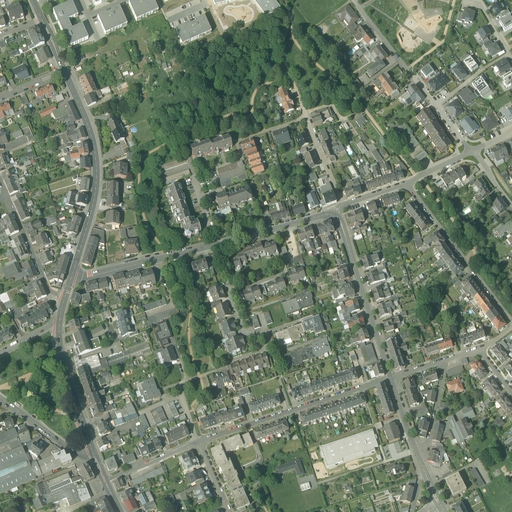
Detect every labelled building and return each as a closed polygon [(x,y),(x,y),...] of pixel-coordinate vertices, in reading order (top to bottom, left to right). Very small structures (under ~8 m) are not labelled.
[(158,11),(152,0),(139,0),(137,1),(137,0),(128,4),(136,21),(158,11)] [(212,0),(215,5),(235,0),(236,0),(252,0),(263,13),(266,17),(282,10),(273,0),(212,0)] [(252,0),(236,0),(235,0),(236,2),(247,0),(250,0),(261,15),(263,13),(252,0)] [(78,16),(72,3),(52,11),(69,48),(88,39),(82,25),(72,30),(68,21),(78,16)] [(491,10),(496,17),(500,15),(506,11),(501,3),(500,4),(499,3),(496,5),(496,6),(491,10)] [(6,10),(11,23),(24,18),(19,5),(6,10)] [(350,26),(354,23),(355,22),(356,17),(347,6),(335,16),(340,22),(342,20),(346,21),(350,26)] [(127,25),(119,8),(111,11),(111,12),(106,15),(106,14),(97,17),(105,35),(127,25)] [(506,11),(500,15),(502,18),(504,17),(510,13),(507,10),(506,11)] [(468,12),(465,11),(464,14),(462,21),(465,22),(469,23),(472,23),(474,14),(471,13),(471,12),(468,11),(468,12)] [(456,21),(462,23),(462,21),(464,14),(458,13),(456,21)] [(506,19),(499,23),(504,33),(511,29),(511,28),(511,17),(511,16),(506,19)] [(211,33),(204,17),(194,21),(195,23),(190,25),(189,24),(175,30),(182,46),(211,33)] [(350,39),(354,36),(357,34),(356,34),(356,33),(354,31),(357,28),(354,23),(350,26),(346,29),(350,33),(347,35),(349,38),(350,39)] [(364,27),(358,32),(362,37),(362,38),(364,40),(364,39),(370,35),(364,27)] [(27,32),(27,33),(21,35),(22,38),(23,39),(27,37),(29,36),(30,36),(31,39),(30,40),(31,41),(40,37),(41,37),(37,30),(35,29),(27,32)] [(477,33),(481,39),(483,42),(487,39),(487,38),(491,36),(487,29),(483,31),(482,30),(477,33)] [(357,41),(362,38),(362,37),(358,32),(356,33),(356,34),(357,34),(354,36),(357,41)] [(374,40),(370,35),(364,39),(368,45),(369,44),(370,45),(374,43),(373,41),(374,40)] [(40,37),(31,41),(35,49),(39,47),(44,45),(40,37)] [(22,38),(14,41),(13,38),(8,40),(10,45),(11,45),(12,47),(16,45),(16,47),(17,47),(25,44),(24,42),(23,39),(22,38)] [(366,49),(370,45),(369,44),(368,45),(364,39),(364,40),(360,42),(364,47),(365,47),(366,49)] [(34,49),(35,49),(31,41),(29,42),(26,43),(28,48),(29,51),(31,50),(34,49)] [(486,50),(487,50),(494,46),(491,41),(483,45),(486,50)] [(378,45),(369,52),(371,55),(374,53),(373,52),(380,48),(378,45)] [(494,46),(487,50),(488,51),(491,56),(492,58),(500,53),(499,50),(497,48),(497,47),(495,45),(494,46)] [(374,53),(376,56),(383,51),(380,47),(380,48),(373,52),(374,53)] [(41,51),(40,51),(36,53),(35,53),(36,55),(38,60),(40,64),(43,63),(43,62),(51,59),(46,49),(41,51)] [(9,54),(11,59),(19,56),(17,51),(9,54)] [(388,58),(383,51),(376,56),(378,59),(381,62),(381,63),(388,58)] [(369,52),(364,56),(363,56),(368,63),(371,61),(372,63),(375,61),(371,55),(369,52)] [(464,62),(471,73),(478,68),(470,57),(464,62)] [(510,68),(506,61),(496,67),(500,74),(504,72),(510,68)] [(381,63),(381,62),(378,65),(377,64),(368,71),(372,77),(385,67),(381,63)] [(17,78),(19,82),(25,79),(25,77),(28,76),(25,70),(24,66),(23,66),(15,70),(16,73),(15,77),(17,78)] [(452,71),(460,81),(466,77),(464,73),(458,66),(458,67),(452,71)] [(433,74),(427,67),(421,72),(426,79),(429,76),(433,74)] [(387,75),(378,81),(384,89),(392,82),(387,75)] [(511,75),(504,80),(505,83),(503,84),(506,89),(511,85),(511,75)] [(79,81),(87,97),(97,93),(89,76),(79,81)] [(429,84),(435,92),(445,85),(443,83),(446,81),(443,77),(442,78),(440,76),(435,79),(429,84)] [(481,78),(472,85),(476,90),(480,96),(482,98),(490,91),(484,82),(481,78)] [(357,92),(362,89),(363,88),(356,79),(351,83),(357,92)] [(380,92),(384,89),(378,81),(374,84),(380,92)] [(390,97),(393,95),(397,91),(399,90),(392,82),(384,89),(385,91),(386,92),(390,97)] [(46,89),(43,90),(45,96),(47,95),(49,98),(52,97),(51,94),(53,93),(52,90),(51,86),(46,88),(46,89)] [(407,93),(409,96),(408,97),(407,97),(403,100),(405,103),(413,97),(419,92),(415,87),(407,93)] [(99,92),(101,96),(110,92),(108,88),(99,92)] [(278,91),(280,97),(277,99),(279,104),(281,103),(284,110),(283,110),(285,114),(294,110),(293,107),(294,106),(292,102),(291,102),(290,99),(285,88),(278,91)] [(458,95),(466,105),(467,104),(472,100),(474,99),(472,95),(467,89),(458,95)] [(43,97),(45,96),(43,90),(40,92),(39,91),(35,93),(36,97),(37,99),(40,98),(41,102),(44,100),(43,97)] [(99,92),(97,93),(87,97),(84,99),(88,107),(96,104),(93,97),(97,95),(99,99),(102,97),(101,96),(99,92)] [(419,92),(413,97),(416,101),(418,104),(424,99),(419,92)] [(55,98),(57,103),(64,100),(61,95),(55,98)] [(408,107),(416,101),(413,97),(405,103),(408,107)] [(451,113),(455,118),(462,112),(460,110),(458,108),(460,107),(455,101),(451,105),(447,108),(451,113)] [(64,107),(66,110),(68,115),(75,112),(71,104),(71,103),(64,106),(64,107)] [(3,106),(0,107),(0,109),(4,118),(7,117),(7,116),(9,115),(7,112),(10,111),(9,108),(7,105),(3,107),(3,106)] [(412,112),(415,116),(420,111),(423,109),(421,105),(412,112)] [(39,113),(41,118),(52,113),(53,113),(56,111),(54,107),(39,113)] [(62,118),(68,115),(66,110),(60,113),(59,110),(56,111),(53,113),(57,120),(61,118),(62,118)] [(417,118),(426,129),(435,122),(436,122),(433,118),(433,117),(431,115),(427,110),(422,114),(417,118)] [(78,120),(75,112),(68,115),(69,118),(70,119),(71,123),(72,124),(73,123),(79,121),(79,120),(78,120)] [(311,119),(314,126),(323,123),(321,120),(323,119),(323,120),(330,117),(328,112),(319,115),(319,116),(317,117),(311,119)] [(482,124),(487,133),(498,126),(496,122),(493,118),(492,115),(491,114),(487,117),(488,120),(486,121),(483,123),(482,124)] [(364,124),(364,123),(360,118),(356,122),(359,127),(364,124)] [(471,134),(474,132),(477,130),(471,123),(469,119),(462,124),(461,125),(469,136),(471,134)] [(107,125),(111,134),(122,129),(120,125),(118,127),(115,121),(107,125)] [(425,130),(430,135),(439,128),(435,122),(426,129),(425,130)] [(392,132),(396,137),(407,129),(403,124),(400,126),(392,132)] [(430,135),(434,141),(443,135),(444,134),(439,128),(430,135)] [(124,133),(122,129),(111,134),(116,144),(124,140),(121,134),(124,133)] [(64,135),(67,145),(70,144),(85,138),(82,130),(64,135)] [(320,132),(324,141),(328,140),(324,130),(320,132)] [(12,134),(15,140),(23,136),(20,131),(12,134)] [(277,146),(281,144),(290,141),(288,135),(282,137),(280,132),(273,134),(277,146)] [(59,143),(60,146),(61,150),(63,150),(66,148),(71,147),(70,144),(67,145),(64,135),(57,138),(59,143)] [(298,138),(302,147),(310,144),(307,135),(298,138)] [(403,142),(407,147),(415,140),(414,138),(412,135),(403,142)] [(433,142),(437,148),(447,140),(443,135),(434,141),(433,142)] [(191,153),(193,159),(197,158),(197,157),(201,156),(201,157),(208,154),(212,153),(213,155),(215,154),(218,153),(218,152),(222,150),(222,151),(225,151),(225,150),(228,149),(232,148),(230,142),(230,143),(228,137),(221,139),(219,140),(214,141),(214,142),(209,143),(208,141),(199,144),(199,145),(196,146),(196,145),(190,147),(192,153),(191,153)] [(418,144),(415,140),(407,147),(410,152),(419,145),(418,144)] [(451,146),(447,140),(437,148),(442,153),(451,146)] [(246,157),(247,156),(257,153),(253,141),(252,141),(250,141),(250,142),(242,145),(246,157)] [(324,152),(331,149),(331,148),(328,142),(321,145),(324,152)] [(78,154),(79,156),(79,155),(79,154),(83,153),(83,152),(87,151),(86,145),(77,148),(78,152),(78,154)] [(500,146),(497,148),(502,159),(508,157),(507,154),(506,153),(506,151),(503,146),(500,147),(500,146)] [(497,162),(502,159),(497,148),(495,149),(495,150),(492,151),(493,153),(496,159),(497,162)] [(334,157),(334,155),(332,151),(331,149),(324,152),(327,160),(329,159),(334,157)] [(371,153),(378,163),(382,159),(375,150),(371,153)] [(415,158),(419,163),(428,156),(427,155),(424,151),(415,158)] [(249,160),(250,162),(260,159),(259,156),(258,156),(257,153),(247,156),(249,160)] [(304,157),(309,169),(319,165),(314,153),(304,157)] [(80,162),(81,170),(90,169),(89,159),(80,160),(80,162)] [(261,162),(260,159),(250,162),(251,165),(250,165),(252,169),(261,166),(260,163),(261,162)] [(252,169),(254,175),(264,171),(264,170),(263,168),(262,168),(261,165),(261,166),(252,169)] [(114,178),(126,179),(126,166),(124,166),(113,166),(112,171),(114,171),(114,178)] [(377,174),(379,179),(381,178),(377,167),(372,168),(372,169),(374,174),(377,174)] [(404,179),(402,172),(399,168),(396,169),(396,172),(393,173),(394,174),(396,182),(404,179)] [(460,169),(454,174),(459,180),(460,181),(466,177),(460,169)] [(2,175),(4,180),(11,177),(15,176),(15,175),(13,170),(2,175)] [(453,184),(459,180),(454,174),(454,172),(448,177),(452,183),(453,184)] [(449,185),(452,183),(448,177),(447,175),(441,180),(447,188),(449,186),(449,185)] [(3,180),(6,187),(14,184),(11,177),(4,180),(3,180)] [(81,191),(88,193),(90,180),(82,179),(82,181),(81,191)] [(439,180),(436,182),(434,184),(438,189),(440,187),(443,185),(439,180)] [(476,187),(479,192),(485,188),(486,187),(485,186),(481,180),(474,185),(476,187)] [(368,191),(376,189),(376,188),(374,181),(366,184),(368,191)] [(15,186),(14,184),(6,187),(10,195),(11,195),(17,192),(15,186)] [(106,200),(118,200),(119,184),(108,184),(108,187),(106,187),(106,190),(107,190),(107,195),(106,195),(106,200)] [(321,190),(323,197),(334,193),(330,185),(327,186),(328,188),(321,190)] [(185,234),(186,238),(191,237),(191,236),(197,234),(200,233),(199,230),(200,230),(198,224),(197,224),(196,222),(194,222),(193,220),(192,220),(190,220),(189,216),(188,213),(187,213),(186,210),(187,210),(184,202),(185,201),(183,196),(182,197),(181,192),(180,187),(179,187),(178,186),(167,190),(168,192),(169,196),(168,197),(169,201),(171,201),(175,213),(174,214),(176,221),(177,220),(179,225),(182,224),(185,234)] [(362,194),(359,187),(352,189),(354,197),(362,194)] [(248,188),(226,195),(230,207),(235,206),(235,207),(239,206),(240,204),(243,203),(244,204),(248,203),(247,202),(252,200),(248,188)] [(478,193),(480,196),(482,199),(490,194),(485,188),(479,192),(478,193)] [(352,189),(350,190),(344,191),(347,199),(354,197),(352,189)] [(230,207),(226,195),(226,193),(218,196),(216,200),(217,200),(216,203),(218,204),(219,209),(223,207),(225,208),(230,207)] [(337,203),(334,193),(323,197),(324,200),(326,206),(337,203)] [(73,199),(74,195),(68,196),(67,199),(66,204),(66,205),(68,206),(73,207),(74,204),(74,202),(73,202),(73,199)] [(307,198),(312,209),(319,206),(317,203),(314,195),(307,198)] [(382,200),(385,208),(400,203),(397,195),(382,200)] [(76,205),(85,207),(87,198),(78,196),(77,200),(76,205)] [(13,203),(18,213),(26,209),(24,205),(22,199),(18,201),(14,203),(13,203)] [(495,203),(493,205),(490,207),(492,210),(495,207),(500,214),(507,208),(501,199),(499,201),(495,203)] [(371,213),(372,216),(378,214),(377,211),(377,210),(376,208),(375,203),(367,205),(368,209),(367,210),(367,211),(368,214),(369,214),(371,213)] [(405,209),(422,231),(429,225),(412,203),(405,209)] [(292,208),(295,217),(306,213),(303,205),(292,208)] [(225,208),(220,210),(222,215),(231,212),(230,207),(225,208)] [(27,211),(26,209),(18,213),(22,222),(22,221),(30,218),(27,211)] [(273,223),(280,221),(278,213),(270,215),(273,223)] [(501,220),(504,223),(511,218),(506,213),(501,217),(503,219),(501,220)] [(115,226),(119,226),(120,215),(120,214),(117,214),(111,214),(106,214),(106,221),(105,221),(105,226),(112,226),(115,226)] [(361,214),(355,216),(358,224),(360,223),(364,222),(361,214)] [(4,221),(6,225),(7,228),(15,225),(11,216),(3,219),(4,221)] [(351,226),(355,225),(358,224),(355,216),(348,218),(351,226)] [(73,218),(72,221),(71,225),(79,227),(79,226),(81,221),(81,220),(73,218)] [(497,232),(501,238),(504,235),(504,234),(506,233),(509,230),(510,231),(511,229),(511,224),(510,222),(502,228),(501,229),(496,232),(497,232)] [(25,228),(28,235),(29,234),(36,231),(37,231),(41,229),(38,223),(34,224),(31,225),(26,227),(26,228),(25,228)] [(330,223),(324,225),(330,243),(333,242),(331,236),(330,236),(330,234),(334,232),(331,224),(330,223)] [(63,232),(69,234),(71,225),(69,224),(65,225),(66,229),(64,228),(63,232)] [(15,225),(7,228),(9,232),(10,236),(18,233),(15,225)] [(69,234),(71,235),(76,236),(79,227),(71,225),(69,234)] [(325,238),(327,244),(330,243),(324,225),(318,227),(321,237),(325,235),(326,238),(325,238)] [(97,244),(104,245),(103,233),(103,232),(100,232),(93,229),(92,229),(89,238),(98,241),(97,244)] [(311,229),(305,232),(311,252),(314,251),(312,243),(311,243),(310,240),(314,239),(311,229)] [(308,253),(311,252),(305,232),(298,234),(301,243),(306,242),(306,244),(306,245),(308,253)] [(429,239),(431,241),(432,241),(434,245),(442,239),(437,233),(429,239)] [(35,242),(37,244),(46,240),(44,235),(40,237),(40,236),(37,238),(36,238),(37,241),(35,242)] [(16,248),(24,245),(21,238),(13,241),(16,248)] [(87,246),(96,249),(97,244),(98,241),(89,238),(87,246)] [(423,245),(420,239),(415,240),(414,240),(417,249),(423,245)] [(445,242),(442,239),(434,245),(437,248),(435,249),(439,254),(446,248),(443,244),(445,242)] [(49,246),(48,245),(46,240),(37,244),(39,250),(49,246)] [(124,242),(126,256),(138,254),(137,241),(133,241),(129,241),(129,242),(124,242)] [(261,244),(255,246),(258,256),(259,257),(262,256),(263,255),(265,254),(265,255),(266,258),(267,257),(268,257),(269,257),(269,258),(275,256),(275,255),(276,254),(277,254),(278,253),(277,250),(275,243),(271,244),(270,246),(266,244),(265,246),(262,247),(261,244)] [(24,245),(16,248),(17,250),(19,254),(21,259),(28,255),(24,245)] [(87,266),(90,267),(96,249),(87,246),(82,264),(84,265),(84,266),(87,267),(87,266)] [(256,257),(258,256),(255,246),(251,247),(251,249),(247,248),(247,250),(245,249),(243,250),(244,253),(246,261),(249,260),(250,261),(256,259),(256,257)] [(108,251),(109,258),(119,258),(118,247),(108,248),(108,251)] [(439,254),(443,260),(445,262),(453,256),(446,248),(439,254)] [(15,256),(14,252),(13,249),(9,251),(11,256),(13,261),(17,260),(15,256)] [(52,262),(50,257),(49,253),(44,255),(40,256),(44,265),(52,262)] [(247,262),(246,261),(244,253),(239,255),(238,257),(238,258),(237,260),(236,259),(232,260),(236,270),(238,270),(239,271),(242,269),(241,267),(241,266),(243,265),(244,266),(248,265),(247,262)] [(453,256),(445,262),(446,264),(449,268),(457,262),(453,256)] [(56,272),(64,275),(69,259),(61,257),(57,267),(57,269),(56,272)] [(5,265),(6,268),(17,264),(19,263),(18,263),(17,260),(13,261),(5,265)] [(206,260),(198,263),(201,272),(208,270),(206,260)] [(23,265),(25,270),(26,272),(34,268),(31,261),(23,265)] [(463,270),(457,262),(449,268),(449,269),(451,272),(452,271),(456,276),(463,270)] [(197,273),(201,272),(198,263),(190,265),(193,274),(197,273)] [(373,268),(372,265),(372,263),(364,265),(366,271),(374,269),(373,268)] [(2,270),(7,281),(14,278),(21,274),(20,271),(17,264),(6,268),(2,270)] [(377,273),(378,275),(383,274),(382,273),(386,271),(385,270),(384,268),(386,267),(385,264),(378,266),(377,267),(378,270),(376,270),(377,273)] [(34,268),(26,272),(27,275),(29,280),(37,276),(34,268)] [(332,275),(333,278),(348,274),(346,268),(338,271),(338,273),(336,274),(332,275)] [(298,269),(295,270),(299,281),(303,279),(305,278),(302,269),(298,270),(298,269)] [(294,282),(299,281),(295,270),(292,271),(292,272),(288,274),(291,282),(294,281),(294,282)] [(138,272),(130,275),(133,286),(134,288),(134,287),(142,285),(142,287),(149,285),(149,286),(155,285),(151,271),(144,273),(144,274),(139,275),(138,272)] [(24,276),(27,275),(26,272),(21,274),(14,278),(15,280),(24,276)] [(53,281),(56,272),(51,274),(52,276),(51,277),(51,278),(47,280),(50,287),(51,287),(55,285),(53,282),(54,281),(53,281)] [(64,275),(56,272),(53,281),(54,281),(62,283),(64,275)] [(369,281),(379,278),(378,275),(377,273),(367,276),(369,281)] [(129,287),(133,286),(130,275),(121,277),(120,275),(112,278),(113,281),(115,281),(116,286),(114,286),(116,291),(120,290),(122,294),(127,293),(126,288),(125,288),(124,287),(128,286),(129,287)] [(420,281),(417,277),(411,282),(414,285),(420,281)] [(370,286),(381,283),(379,278),(369,281),(370,286)] [(465,289),(467,292),(468,292),(475,286),(469,278),(462,284),(465,289)] [(106,279),(96,282),(98,291),(108,288),(106,279)] [(278,280),(275,281),(278,291),(283,290),(283,289),(286,288),(283,279),(278,281),(278,280)] [(275,293),(278,291),(275,281),(272,282),(272,283),(268,284),(271,293),(273,292),(274,293),(275,293)] [(31,286),(33,291),(42,287),(40,282),(31,286)] [(98,291),(96,282),(86,285),(84,285),(85,289),(87,294),(88,294),(91,293),(93,292),(93,294),(95,293),(94,292),(95,292),(98,291)] [(333,294),(334,296),(353,290),(351,284),(347,286),(343,287),(344,290),(342,291),(342,290),(337,291),(332,293),(333,294)] [(23,296),(29,293),(26,288),(25,289),(24,285),(6,293),(10,301),(10,302),(15,299),(23,296)] [(475,286),(468,292),(470,295),(474,300),(481,294),(475,286)] [(46,297),(42,287),(33,291),(34,294),(35,297),(37,301),(46,297)] [(211,297),(212,297),(223,293),(223,290),(221,287),(215,289),(209,291),(209,292),(211,297)] [(254,289),(251,290),(254,300),(259,298),(258,297),(261,296),(261,295),(259,290),(258,288),(254,289)] [(372,292),(374,297),(384,294),(383,291),(382,289),(372,292)] [(249,301),(254,300),(251,290),(247,291),(248,291),(243,293),(246,301),(249,300),(249,301)] [(355,295),(353,290),(334,296),(335,300),(338,299),(340,297),(344,296),(346,295),(346,298),(347,298),(355,295)] [(25,301),(27,306),(30,304),(33,303),(31,299),(30,296),(34,294),(33,291),(29,293),(23,296),(25,301)] [(296,298),(296,300),(299,308),(300,308),(305,306),(305,307),(307,308),(313,306),(314,305),(312,299),(312,298),(311,292),(309,292),(305,293),(305,294),(296,297),(296,298)] [(0,298),(0,299),(2,302),(3,304),(10,301),(6,293),(0,295),(0,298)] [(224,295),(223,293),(212,297),(214,302),(220,300),(225,299),(224,295)] [(376,302),(386,299),(384,294),(374,297),(376,302)] [(481,294),(474,300),(478,305),(479,306),(480,308),(487,302),(481,294)] [(70,303),(79,305),(79,302),(82,303),(88,301),(90,301),(89,296),(87,296),(81,298),(72,295),(70,303)] [(4,304),(7,310),(18,305),(15,299),(10,302),(4,304)] [(299,309),(299,308),(296,300),(290,302),(291,302),(286,304),(286,303),(282,304),(286,316),(293,313),(292,312),(299,309)] [(19,304),(23,312),(29,310),(28,309),(27,306),(25,301),(19,304)] [(341,307),(342,311),(358,306),(357,301),(346,305),(346,306),(343,307),(343,306),(341,307)] [(494,310),(487,302),(480,308),(481,309),(486,316),(494,310)] [(26,327),(28,329),(30,328),(48,318),(46,315),(45,315),(45,314),(48,315),(51,313),(50,311),(46,304),(37,309),(38,311),(39,312),(38,313),(37,312),(28,317),(29,317),(27,318),(27,317),(26,316),(17,321),(22,329),(25,327),(25,325),(26,326),(26,327)] [(216,308),(218,314),(229,310),(227,304),(221,306),(216,308)] [(379,313),(390,309),(389,304),(378,308),(379,313)] [(360,311),(358,306),(342,311),(339,312),(340,315),(343,314),(349,312),(349,314),(360,311)] [(25,315),(26,316),(27,317),(28,317),(37,312),(38,311),(37,309),(25,315)] [(392,314),(391,312),(390,309),(379,313),(381,317),(392,314)] [(117,322),(130,317),(127,310),(116,314),(117,318),(116,318),(117,322)] [(231,316),(229,310),(218,314),(220,319),(225,318),(231,316)] [(500,318),(499,317),(498,316),(494,310),(486,316),(487,317),(486,317),(487,319),(488,318),(492,324),(500,318)] [(314,328),(316,333),(324,330),(319,316),(314,318),(311,319),(303,321),(304,324),(307,331),(311,329),(311,328),(314,327),(314,328)] [(347,322),(348,325),(363,321),(361,316),(351,319),(352,321),(347,322)] [(130,318),(130,317),(117,322),(116,322),(118,325),(119,327),(118,327),(119,330),(118,330),(131,325),(129,319),(129,318),(130,318)] [(87,318),(78,321),(69,324),(70,327),(71,331),(80,329),(79,325),(88,322),(87,318)] [(506,326),(500,318),(492,324),(491,324),(492,326),(493,328),(494,327),(498,332),(500,330),(500,331),(504,329),(503,328),(506,326)] [(156,336),(158,343),(160,342),(167,339),(171,338),(170,335),(170,334),(169,334),(168,332),(169,332),(169,331),(166,322),(157,325),(159,332),(160,333),(159,335),(156,336)] [(223,329),(226,336),(227,336),(235,333),(236,332),(235,329),(236,328),(234,325),(233,325),(232,322),(223,325),(224,329),(223,329)] [(132,325),(131,325),(118,330),(120,334),(121,334),(122,337),(129,335),(133,333),(131,326),(132,325)] [(302,325),(287,330),(290,338),(291,342),(297,340),(295,336),(304,333),(304,332),(302,325)] [(9,330),(6,332),(2,334),(6,341),(10,339),(10,340),(12,340),(13,338),(14,337),(9,330)] [(279,347),(284,345),(283,341),(290,338),(287,330),(275,334),(279,347)] [(357,337),(358,339),(368,336),(366,330),(358,333),(359,336),(357,337)] [(482,331),(477,333),(480,340),(485,338),(483,333),(482,331)] [(72,336),(76,346),(87,342),(84,333),(72,336)] [(474,343),(480,340),(477,333),(471,335),(474,343)] [(468,345),(474,343),(471,335),(469,336),(465,337),(468,345)] [(463,347),(468,345),(465,337),(460,339),(463,347)] [(228,346),(230,353),(234,351),(235,352),(235,353),(236,353),(240,351),(240,350),(244,348),(243,345),(244,344),(243,342),(242,340),(242,339),(241,339),(241,338),(237,339),(229,342),(228,342),(229,346),(228,346)] [(98,339),(87,342),(76,346),(74,347),(75,350),(76,350),(78,356),(101,348),(98,339)] [(312,345),(312,347),(315,356),(316,357),(316,358),(324,356),(323,355),(327,353),(331,352),(328,343),(326,339),(319,342),(319,343),(312,345)] [(389,353),(399,350),(398,348),(396,342),(396,340),(386,343),(389,353)] [(450,340),(444,342),(446,350),(453,348),(451,343),(450,340)] [(440,352),(446,350),(444,342),(437,344),(440,352)] [(502,342),(498,345),(502,351),(503,352),(508,348),(505,345),(502,342)] [(105,360),(108,368),(151,352),(148,344),(105,360)] [(434,354),(440,352),(437,344),(431,346),(434,354)] [(371,345),(366,347),(360,349),(365,363),(366,363),(376,359),(371,345)] [(496,357),(503,352),(502,351),(498,345),(491,350),(494,354),(496,357)] [(431,346),(427,348),(424,349),(427,356),(434,354),(431,346)] [(308,358),(315,356),(312,347),(305,349),(305,350),(303,351),(303,350),(298,352),(298,353),(302,362),(309,360),(308,358)] [(160,353),(162,359),(174,355),(172,349),(164,352),(160,353)] [(401,356),(400,353),(399,350),(389,353),(393,363),(402,359),(401,356)] [(508,359),(504,353),(503,352),(496,357),(498,360),(499,360),(501,364),(508,359)] [(293,365),(302,362),(298,353),(292,355),(291,354),(284,357),(288,369),(293,367),(293,368),(294,367),(293,365)] [(176,361),(174,355),(162,359),(164,365),(165,365),(169,363),(176,361)] [(266,355),(258,357),(261,366),(269,363),(266,355)] [(73,358),(77,371),(87,368),(90,367),(90,366),(88,359),(79,362),(77,356),(73,358)] [(90,367),(91,370),(95,369),(101,367),(99,361),(99,362),(97,356),(88,358),(88,359),(90,366),(90,367)] [(258,357),(250,360),(253,368),(261,366),(258,357)] [(95,369),(97,373),(108,368),(105,360),(105,359),(99,361),(101,367),(95,369)] [(403,363),(402,359),(393,363),(396,372),(405,369),(403,363)] [(250,360),(243,362),(246,371),(253,368),(250,360)] [(376,378),(376,379),(384,376),(380,361),(377,362),(367,366),(369,374),(374,372),(376,378)] [(243,362),(235,365),(238,373),(243,372),(246,371),(243,362)] [(472,370),(475,373),(482,368),(480,365),(477,362),(475,363),(474,362),(471,364),(472,366),(470,367),(472,370)] [(228,368),(229,373),(231,376),(233,375),(238,373),(235,365),(228,368)] [(463,372),(462,366),(446,372),(448,378),(463,372)] [(80,379),(89,375),(88,373),(87,368),(77,371),(80,379)] [(484,371),(482,368),(475,373),(480,380),(481,379),(482,380),(486,377),(485,376),(487,375),(484,371)] [(100,373),(102,379),(110,376),(108,370),(100,373)] [(348,373),(351,381),(351,382),(358,380),(355,370),(348,373)] [(224,374),(220,376),(223,385),(228,383),(228,384),(233,383),(233,382),(231,376),(229,373),(227,373),(227,372),(224,373),(224,374)] [(345,383),(351,381),(348,373),(342,375),(345,383)] [(430,382),(430,383),(438,381),(435,373),(428,375),(430,382)] [(118,374),(111,376),(98,381),(100,386),(113,381),(120,379),(118,374)] [(224,387),(223,385),(220,376),(220,374),(218,375),(218,376),(216,377),(215,376),(210,378),(212,383),(213,383),(213,384),(217,385),(218,385),(218,386),(218,385),(219,389),(220,388),(220,389),(224,387)] [(80,379),(82,386),(92,383),(90,379),(89,375),(80,379)] [(339,385),(345,383),(342,375),(336,377),(339,385)] [(334,387),(339,385),(336,377),(324,381),(327,389),(331,388),(332,388),(334,387)] [(14,378),(5,382),(8,386),(16,382),(14,378)] [(137,385),(139,391),(154,386),(152,386),(151,380),(152,380),(152,379),(143,382),(143,383),(137,385)] [(486,388),(488,390),(495,385),(493,382),(490,379),(488,380),(487,379),(484,382),(485,383),(483,384),(484,384),(486,388)] [(405,383),(407,391),(414,389),(415,389),(413,380),(405,383)] [(456,390),(457,393),(463,391),(459,380),(446,385),(449,392),(454,390),(456,390)] [(322,391),(327,389),(324,381),(317,384),(312,385),(314,394),(319,392),(322,392),(322,391)] [(82,386),(85,395),(95,392),(92,383),(82,386)] [(376,387),(386,416),(394,414),(392,408),(393,407),(392,405),(391,405),(387,393),(388,393),(387,390),(386,390),(384,384),(376,387)] [(309,386),(305,388),(308,396),(314,394),(312,385),(311,385),(309,386)] [(498,388),(495,385),(488,390),(493,397),(495,396),(495,397),(499,395),(498,394),(500,392),(497,388),(498,388)] [(141,397),(142,397),(156,392),(155,389),(154,389),(153,387),(154,386),(139,391),(139,392),(141,397)] [(239,391),(241,397),(250,394),(248,388),(239,391)] [(302,398),(308,396),(305,388),(303,388),(299,390),(302,398)] [(302,398),(299,390),(299,389),(292,392),(295,400),(302,398)] [(419,405),(414,389),(407,391),(406,392),(411,408),(419,405)] [(103,392),(96,395),(86,399),(90,409),(100,405),(99,403),(97,398),(105,396),(103,392)] [(158,392),(156,392),(142,397),(143,400),(145,400),(146,402),(149,401),(149,402),(160,398),(159,395),(157,395),(156,392),(158,392)] [(427,402),(434,404),(436,395),(429,393),(428,396),(427,402)] [(356,399),(350,401),(353,409),(366,404),(364,396),(358,398),(355,399),(356,399)] [(496,401),(502,408),(509,403),(506,400),(503,396),(501,398),(500,397),(497,399),(498,400),(496,401)] [(249,407),(251,415),(258,412),(258,413),(261,412),(261,411),(272,408),(275,407),(280,405),(278,397),(249,407)] [(340,413),(353,409),(350,401),(345,402),(342,403),(342,404),(337,405),(340,413)] [(459,405),(462,410),(468,407),(466,402),(459,405)] [(511,406),(509,403),(502,408),(507,415),(511,410),(511,407),(511,406)] [(440,414),(447,415),(451,414),(451,412),(453,413),(453,409),(449,408),(449,406),(442,404),(440,414)] [(90,409),(93,418),(113,411),(111,407),(110,407),(108,408),(106,409),(105,407),(101,409),(100,405),(90,409)] [(329,417),(340,413),(337,405),(334,406),(333,406),(330,407),(331,407),(327,409),(329,417)] [(127,409),(124,410),(127,417),(136,413),(135,412),(132,407),(127,409)] [(462,411),(466,420),(474,416),(470,407),(462,411)] [(239,409),(234,410),(238,420),(244,417),(242,410),(241,408),(239,409)] [(413,414),(415,419),(429,414),(427,408),(413,414)] [(316,421),(329,417),(327,409),(322,410),(319,411),(314,413),(316,421)] [(118,420),(127,417),(124,410),(115,413),(118,420)] [(231,422),(238,420),(234,410),(228,413),(231,422)] [(115,427),(138,419),(138,418),(136,413),(127,417),(118,420),(113,422),(115,427)] [(224,425),(231,422),(228,413),(221,415),(224,423),(224,425)] [(303,425),(316,421),(314,413),(309,415),(308,414),(306,415),(306,416),(301,417),(303,425)] [(217,426),(224,423),(221,415),(220,414),(214,416),(217,426)] [(211,428),(217,426),(214,416),(207,419),(211,428)] [(442,435),(451,431),(458,428),(456,425),(453,417),(452,417),(448,419),(447,423),(442,422),(441,427),(443,427),(442,435)] [(11,419),(3,422),(2,422),(4,426),(6,430),(7,429),(13,427),(14,426),(11,419)] [(204,431),(211,428),(207,419),(200,421),(200,422),(202,426),(204,431)] [(466,431),(469,430),(467,427),(464,421),(456,425),(458,428),(464,440),(469,438),(466,431)] [(179,425),(184,423),(184,422),(176,425),(176,427),(178,430),(180,429),(179,425)] [(254,433),(256,441),(289,430),(286,422),(279,424),(276,425),(277,425),(263,430),(263,429),(260,430),(261,431),(254,433)] [(423,433),(427,434),(429,424),(426,423),(421,422),(418,432),(419,432),(423,433)] [(180,429),(178,430),(182,439),(188,436),(184,427),(186,427),(184,423),(179,425),(180,429)] [(110,430),(109,426),(108,426),(107,424),(97,428),(100,437),(110,433),(109,430),(110,430)] [(384,428),(389,444),(400,440),(399,437),(400,436),(397,427),(396,427),(395,424),(384,428)] [(436,426),(434,434),(442,435),(443,427),(441,427),(436,426)] [(464,440),(458,428),(451,431),(456,440),(457,443),(464,440)] [(31,441),(30,438),(26,429),(20,431),(17,433),(20,442),(24,440),(25,443),(31,441)] [(0,446),(15,440),(18,438),(15,433),(14,430),(8,432),(0,435),(0,446)] [(175,442),(182,439),(178,430),(171,433),(175,442)] [(378,447),(376,440),(375,436),(373,430),(321,448),(322,452),(324,457),(327,468),(329,467),(335,465),(343,462),(342,459),(363,452),(364,455),(365,455),(371,453),(375,452),(374,448),(378,447)] [(448,436),(451,442),(456,440),(451,431),(442,435),(441,439),(444,438),(448,436)] [(108,441),(111,440),(118,437),(117,433),(116,434),(104,439),(107,444),(108,444),(107,442),(108,441)] [(169,445),(175,442),(171,433),(168,434),(165,436),(164,436),(169,445)] [(441,439),(442,435),(434,434),(432,442),(440,443),(441,439)] [(220,468),(223,474),(234,469),(230,460),(228,461),(225,455),(243,447),(253,443),(249,435),(240,438),(240,437),(219,445),(221,448),(211,452),(218,468),(220,468)] [(121,444),(118,437),(111,440),(115,447),(121,444)] [(108,446),(107,444),(104,439),(96,442),(99,450),(106,447),(108,446)] [(15,440),(0,446),(0,449),(0,450),(10,446),(12,452),(22,448),(21,445),(20,442),(19,442),(17,443),(15,440)] [(157,440),(151,443),(155,452),(162,449),(157,440)] [(149,455),(155,452),(151,443),(148,444),(144,446),(149,455)] [(29,452),(37,458),(39,456),(41,453),(43,450),(35,444),(29,452)] [(142,458),(149,455),(144,446),(138,449),(142,458)] [(437,447),(435,452),(439,453),(436,464),(441,465),(443,455),(446,454),(444,451),(443,448),(437,447)] [(23,450),(22,448),(12,452),(0,457),(0,495),(11,490),(17,488),(36,480),(35,477),(30,466),(25,454),(23,450)] [(436,464),(439,453),(435,452),(430,451),(428,460),(427,462),(433,463),(436,464)] [(25,454),(30,466),(40,462),(37,458),(29,452),(28,453),(25,454)] [(64,452),(61,453),(57,455),(61,466),(72,462),(69,456),(66,458),(64,452)] [(342,459),(343,462),(344,463),(364,456),(364,455),(363,452),(342,459)] [(186,463),(195,459),(192,453),(185,456),(182,457),(185,464),(186,463)] [(107,470),(109,473),(117,469),(114,461),(116,460),(116,461),(121,459),(126,457),(125,454),(121,455),(115,458),(104,463),(107,470)] [(121,459),(124,466),(136,461),(132,454),(126,457),(121,459)] [(53,457),(40,462),(30,466),(35,477),(51,471),(61,466),(57,455),(53,457)] [(198,466),(195,459),(186,463),(188,466),(187,466),(189,470),(193,468),(198,466)] [(296,467),(299,476),(304,475),(299,460),(276,468),(278,473),(296,467)] [(395,470),(397,476),(405,473),(405,471),(404,468),(403,466),(400,467),(399,466),(396,467),(395,464),(385,467),(386,467),(388,472),(387,472),(391,471),(395,470)] [(78,470),(79,473),(81,477),(82,478),(83,480),(92,475),(87,466),(86,466),(78,470)] [(296,467),(278,473),(278,475),(295,469),(298,477),(299,476),(296,467)] [(154,477),(164,473),(162,468),(151,472),(152,473),(154,477)] [(230,491),(231,491),(241,486),(236,474),(234,469),(223,474),(230,491)] [(475,469),(470,472),(479,488),(485,485),(475,469)] [(36,480),(37,481),(52,475),(51,471),(35,477),(36,480)] [(188,477),(191,485),(195,483),(203,479),(203,478),(200,472),(188,477)] [(137,485),(154,477),(152,473),(131,482),(133,487),(137,485)] [(70,481),(70,479),(69,478),(68,474),(47,483),(51,493),(72,484),(70,481)] [(453,497),(454,497),(457,495),(466,490),(458,474),(445,481),(453,497)] [(94,479),(92,475),(83,480),(80,481),(83,485),(85,484),(94,479)] [(124,487),(123,484),(121,480),(112,483),(116,491),(124,487)] [(35,488),(40,498),(42,497),(51,493),(47,483),(35,488)] [(51,493),(42,497),(47,507),(51,505),(66,499),(69,505),(70,508),(90,498),(89,495),(90,495),(85,484),(83,485),(77,486),(76,483),(72,484),(51,493)] [(201,502),(202,504),(213,499),(207,485),(194,490),(195,492),(196,491),(197,493),(195,494),(199,503),(201,502)] [(231,491),(235,501),(246,497),(242,486),(241,486),(231,491)] [(405,492),(404,494),(412,496),(414,489),(408,487),(406,487),(405,492)] [(123,504),(132,500),(131,498),(130,496),(132,495),(131,492),(120,497),(121,500),(123,504)] [(143,506),(143,507),(153,502),(149,493),(148,493),(138,497),(140,501),(141,503),(143,506)] [(412,496),(404,494),(403,502),(410,504),(412,496)] [(37,511),(47,507),(42,497),(40,498),(32,501),(37,511)] [(167,499),(171,507),(176,505),(172,497),(167,499)] [(250,505),(246,497),(235,501),(234,502),(238,510),(244,507),(250,505)] [(96,501),(100,508),(102,511),(109,507),(104,498),(96,501)] [(66,499),(51,505),(54,511),(69,505),(66,499)] [(132,511),(137,510),(133,502),(132,500),(123,504),(126,511),(132,511)] [(90,511),(100,508),(96,501),(86,505),(89,511),(90,511)] [(176,505),(171,507),(172,510),(181,505),(184,511),(187,511),(183,502),(176,505)]
